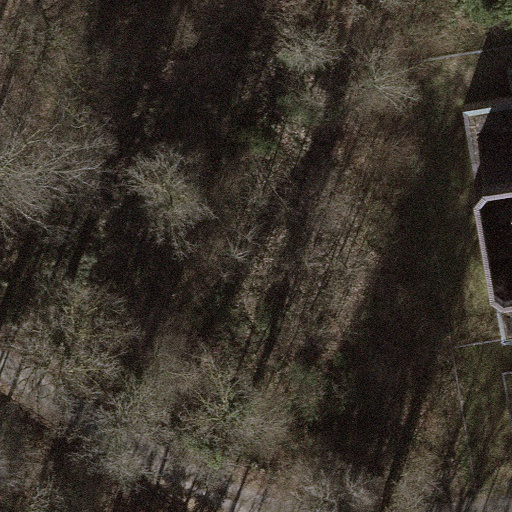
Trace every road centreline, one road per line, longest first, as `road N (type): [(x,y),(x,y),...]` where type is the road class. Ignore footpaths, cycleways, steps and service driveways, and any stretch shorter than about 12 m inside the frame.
road 1 (track): [(248,511),(168,475),(0,372)]
road 2 (motorway): [(0,47),(271,0)]
